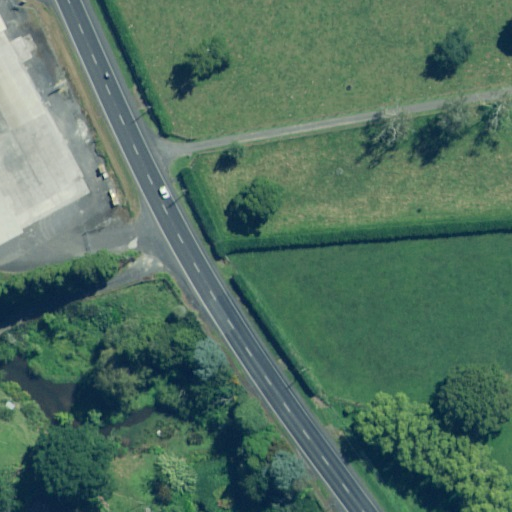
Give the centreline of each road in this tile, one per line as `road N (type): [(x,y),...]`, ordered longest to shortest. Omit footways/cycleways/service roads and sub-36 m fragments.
road 1 (trunk): [(358,511),(272,392),(194,262),(70,0)]
road 2 (track): [(141,157),(511,85)]
